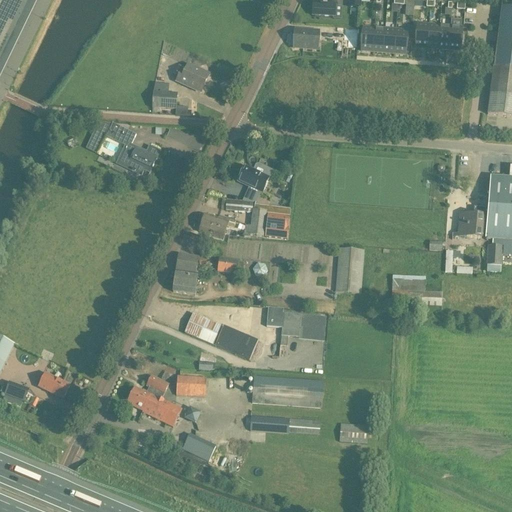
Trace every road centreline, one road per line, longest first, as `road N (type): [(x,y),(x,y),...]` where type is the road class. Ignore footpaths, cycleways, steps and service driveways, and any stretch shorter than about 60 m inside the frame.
road 1 (residential): [(43,511),(230,125)]
road 2 (unclassified): [(511,150),(230,125)]
road 3 (residential): [(230,125),(290,0)]
